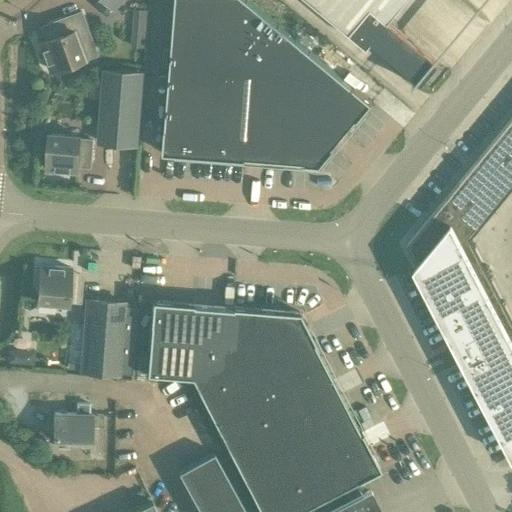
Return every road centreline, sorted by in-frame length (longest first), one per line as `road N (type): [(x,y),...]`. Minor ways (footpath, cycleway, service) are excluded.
road 1 (unclassified): [(350,242),(0,219)]
road 2 (unclassified): [(489,511),(350,242)]
road 3 (unclassified): [(511,48),(350,242)]
